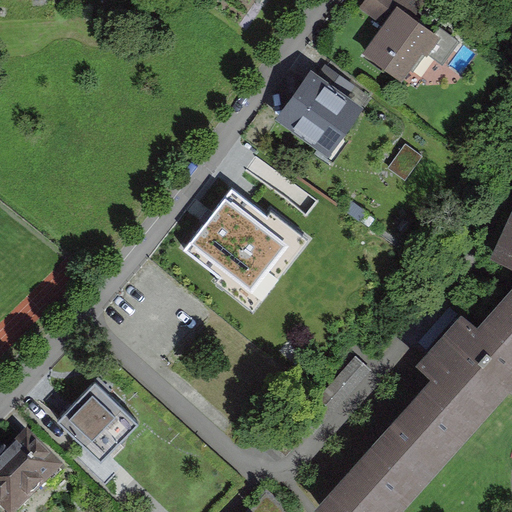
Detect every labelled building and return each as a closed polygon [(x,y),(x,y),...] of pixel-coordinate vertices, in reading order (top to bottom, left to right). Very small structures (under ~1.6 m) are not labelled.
[(360,52),(406,86),(441,39),(412,18),(426,0),(425,0),(367,0),(361,8),(381,23),(360,52)] [(314,73),(278,122),(327,158),(364,109),(314,73)] [(232,189),(186,249),(220,277),(215,283),(252,312),(308,241),(271,210),(265,216),(232,189)] [(511,224),(497,256),(511,263),(511,294),(481,330),(462,316),(420,364),(436,379),(321,508),(325,511),(387,511),(505,380),(511,386),(511,384),(511,224)] [(329,404),(355,381),(345,370),(319,393),(329,404)] [(139,427),(96,386),(61,421),(104,463),(139,427)] [(0,459),(0,507),(4,511),(24,511),(66,474),(28,434),(0,459)]
